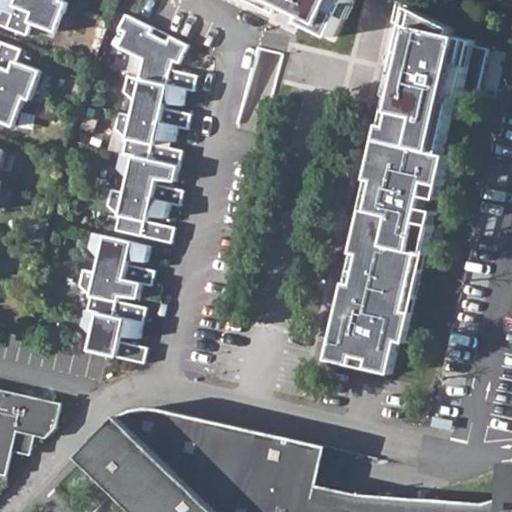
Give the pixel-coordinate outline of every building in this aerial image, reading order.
[(5,0),(3,8),(0,7),(0,24),(29,36),(34,24),(59,33),(70,4),(65,2),(65,0),(5,0)] [(305,22),(336,37),(346,16),(343,15),(350,1),(353,3),(354,0),(250,0),(277,13),(282,2),(308,15),(305,22)] [(375,369),(399,374),(407,342),(413,311),(417,297),(423,267),(426,254),(433,255),(440,225),(425,222),(428,208),(431,197),(434,183),(449,186),(455,156),(448,154),(461,96),(468,98),(469,93),(484,96),(494,49),(480,45),(480,40),(457,35),(459,29),(403,0),(398,22),(410,25),(394,95),(402,97),(395,126),(388,124),(376,180),(383,181),(377,211),(369,209),(360,254),(367,255),(361,284),(353,283),(336,360),(361,366),(362,357),(377,360),(375,369)] [(343,15),(346,16),(353,3),(350,1),(343,15)] [(131,137),(128,152),(183,165),(187,149),(160,143),(161,138),(179,140),(182,126),(192,128),(196,113),(168,106),(170,101),(188,103),(191,88),(199,90),(202,74),(176,68),(178,60),(184,62),(193,45),(175,36),(172,42),(155,34),(158,28),(130,16),(123,30),(129,33),(122,48),(147,60),(143,77),(132,74),(129,90),(140,101),(137,114),(124,111),(120,127),(131,137)] [(24,50),(0,40),(0,120),(15,127),(26,99),(32,101),(44,72),(19,62),(24,50)] [(265,130),(286,51),(260,44),(240,124),(265,130)] [(394,95),(388,124),(395,126),(402,97),(394,95)] [(120,228),(175,242),(179,226),(152,219),(153,215),(171,217),(174,202),(184,204),(188,189),(160,183),(161,178),(180,180),(183,165),(128,152),(125,151),(121,167),(132,177),(129,190),(116,187),(112,204),(123,214),(120,228)] [(376,180),(369,209),(377,211),(383,181),(376,180)] [(431,197),(445,200),(449,186),(434,183),(431,197)] [(440,225),(443,211),(428,208),(425,222),(440,225)] [(150,260),(154,245),(95,230),(92,247),(102,258),(99,271),(145,283),(155,285),(158,269),(131,263),(132,258),(150,260)] [(360,254),(353,283),(361,284),(367,255),(360,254)] [(430,269),(423,267),(417,297),(424,299),(430,269)] [(142,297),(145,283),(99,271),(86,268),(82,285),(93,295),(90,309),(145,322),(149,306),(122,300),(123,295),(142,297)] [(91,349),(146,361),(150,346),(122,340),(124,335),(142,337),(145,322),(90,309),(86,309),(83,325),(94,335),(91,349)] [(414,343),(421,313),(413,311),(407,342),(414,343)] [(361,366),(375,369),(377,360),(362,357),(361,366)] [(0,470),(10,472),(15,448),(32,451),(36,431),(48,434),(57,425),(63,399),(0,385),(0,470)] [(511,511),(511,487),(510,496),(487,503),(364,494),(323,484),(332,446),(157,407),(144,407),(120,418),(83,452),(145,511),(511,511)]
